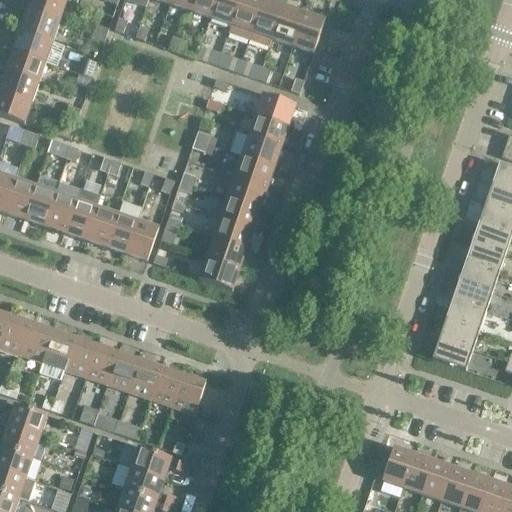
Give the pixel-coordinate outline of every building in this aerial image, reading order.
[(66,3),(56,0),(30,0),(26,12),(59,24),(66,3)] [(194,0),(171,0),(169,6),(190,13),(194,0)] [(216,0),(194,0),(190,13),(210,20),(216,0)] [(239,0),(216,0),(210,20),(230,27),(239,0)] [(262,1),(258,0),(239,0),(230,27),(228,35),(248,42),(262,1)] [(282,8),(262,1),(248,42),(269,49),(271,41),(282,8)] [(303,15),(282,8),(271,41),(292,48),(303,15)] [(59,24),(26,12),(19,33),(52,44),(59,24)] [(324,23),(303,15),(292,48),(313,56),(324,23)] [(118,21),(114,33),(122,36),(127,24),(118,21)] [(96,27),(93,35),(105,39),(108,31),(96,27)] [(139,28),(135,40),(143,43),(148,31),(139,28)] [(52,44),(19,33),(12,53),(45,64),(52,44)] [(105,39),(93,35),(90,43),(102,48),(105,39)] [(172,39),(167,51),(176,54),(180,42),(172,39)] [(188,45),(180,42),(176,54),(184,57),(188,45)] [(45,64),(12,53),(5,74),(38,85),(45,64)] [(212,53),(208,65),(216,68),(221,56),(212,53)] [(229,59),(221,56),(216,68),(225,71),(229,59)] [(253,67),(249,79),(257,82),(261,70),(253,67)] [(82,68),(79,76),(91,80),(94,72),(82,68)] [(270,73),(261,70),(257,82),(266,85),(270,73)] [(38,85),(5,74),(0,88),(0,94),(31,105),(38,85)] [(91,80),(79,76),(76,84),(88,89),(91,80)] [(228,85),(216,81),(213,89),(225,93),(228,85)] [(294,81),(290,94),(299,97),(303,84),(294,81)] [(31,105),(0,94),(0,118),(24,126),(31,105)] [(262,97),(254,118),(288,129),(295,108),(262,97)] [(221,106),(208,102),(205,110),(218,114),(221,106)] [(65,117),(77,121),(80,113),(68,108),(65,117)] [(288,129),(254,118),(247,138),(281,149),(288,129)] [(61,129),(58,138),(70,142),(73,134),(61,129)] [(30,135),(22,132),(18,144),(26,147),(30,135)] [(210,138),(197,134),(194,143),(207,147),(210,138)] [(38,138),(30,135),(26,147),(34,150),(38,138)] [(511,137),(509,136),(501,160),(511,164),(511,137)] [(281,149),(247,138),(241,158),(274,170),(281,149)] [(207,147),(194,143),(192,151),(204,155),(207,147)] [(71,149),(63,146),(58,158),(67,161),(71,149)] [(79,152),(71,149),(67,161),(75,164),(79,152)] [(274,170),(241,158),(234,179),(267,190),(274,170)] [(112,163),(104,160),(99,172),(108,175),(112,163)] [(120,166),(112,163),(108,175),(116,178),(120,166)] [(511,170),(498,166),(491,186),(511,193),(511,170)] [(153,177),(144,174),(140,186),(149,189),(153,177)] [(196,179),(183,175),(181,184),(193,188),(196,179)] [(14,182),(0,176),(0,213),(3,215),(14,182)] [(267,190),(234,179),(227,199),(260,211),(267,190)] [(174,184),(165,181),(161,193),(170,196),(174,184)] [(35,189),(14,182),(3,215),(23,222),(35,189)] [(193,188),(181,184),(178,192),(190,196),(193,188)] [(511,193),(491,186),(485,205),(511,214),(511,193)] [(55,196),(35,189),(23,222),(44,229),(55,196)] [(79,191),(75,203),(64,236),(85,243),(96,210),(100,198),(79,191)] [(75,203),(55,196),(44,229),(64,236),(75,203)] [(260,211),(227,199),(220,220),(253,231),(260,211)] [(173,204),(171,211),(181,215),(184,208),(173,204)] [(511,235),(511,214),(485,205),(478,225),(511,236),(511,235)] [(116,217),(96,210),(85,243),(105,250),(116,217)] [(182,220),(169,216),(167,224),(179,229),(182,220)] [(137,224),(116,217),(105,250),(126,257),(137,224)] [(253,231),(220,220),(213,240),(246,251),(253,231)] [(158,231),(137,224),(126,257),(147,264),(158,231)] [(179,229),(167,224),(164,233),(176,237),(179,229)] [(511,236),(478,225),(472,244),(505,256),(511,236)] [(246,251),(213,240),(206,260),(239,272),(246,251)] [(505,256),(472,244),(465,264),(498,275),(505,256)] [(167,261),(155,257),(153,266),(165,270),(167,261)] [(239,272),(206,260),(198,281),(232,293),(239,272)] [(498,275),(465,264),(458,283),(492,295),(498,275)] [(492,295),(458,283),(452,302),(485,314),(492,295)] [(485,314),(452,302),(445,322),(479,333),(485,314)] [(0,346),(9,319),(0,316),(0,346)] [(31,327),(9,319),(0,346),(0,351),(20,358),(31,327)] [(479,333),(445,322),(438,341),(472,352),(479,333)] [(53,334),(31,327),(20,358),(42,366),(53,334)] [(75,341),(53,334),(42,366),(39,373),(61,381),(64,373),(75,341)] [(96,349),(75,341),(64,373),(85,380),(96,349)] [(472,352),(438,341),(431,361),(465,373),(472,352)] [(118,356),(96,349),(85,380),(107,388),(118,356)] [(139,363),(118,356),(107,388),(128,395),(139,363)] [(161,370),(139,363),(128,395),(150,403),(161,370)] [(183,378),(161,370),(150,403),(171,410),(183,378)] [(205,385),(183,378),(171,410),(194,418),(205,385)] [(0,388),(0,396),(6,398),(10,387),(2,384),(0,388)] [(19,390),(10,387),(6,398),(15,401),(19,390)] [(41,410),(50,413),(54,402),(45,399),(41,410)] [(63,405),(54,402),(50,413),(59,416),(63,405)] [(14,407),(6,428),(40,439),(47,418),(14,407)] [(85,425),(93,428),(97,416),(89,414),(85,425)] [(118,424),(97,416),(93,428),(114,435),(118,424)] [(140,431),(118,424),(114,435),(136,443),(140,431)] [(40,439),(6,428),(0,446),(0,448),(33,460),(40,439)] [(149,434),(140,431),(136,443),(145,446),(149,434)] [(172,455),(180,458),(184,446),(176,443),(172,455)] [(33,460),(0,448),(0,471),(26,480),(33,460)] [(94,449),(91,456),(102,460),(105,452),(94,449)] [(138,449),(130,470),(163,482),(171,461),(138,449)] [(382,483),(402,490),(414,457),(393,450),(382,483)] [(433,463),(414,457),(402,490),(422,497),(433,463)] [(190,467),(178,463),(175,472),(187,477),(190,467)] [(452,470),(433,463),(422,497),(441,503),(452,470)] [(163,482),(130,470),(123,491),(156,502),(163,482)] [(472,476),(452,470),(441,503),(460,510),(472,476)] [(35,484),(26,480),(0,471),(0,494),(19,501),(28,504),(35,484)] [(481,511),(491,483),(472,476),(460,510),(466,511),(481,511)] [(63,477),(59,488),(71,492),(75,481),(63,477)] [(502,511),(510,490),(491,483),(481,511),(502,511)] [(80,488),(77,497),(88,501),(90,495),(88,490),(80,488)] [(511,511),(511,490),(510,490),(502,511),(511,511)] [(153,511),(156,502),(123,491),(116,511),(118,511),(153,511)] [(14,511),(19,501),(0,494),(0,511),(14,511)] [(167,496),(164,505),(176,509),(179,500),(167,496)] [(77,498),(71,511),(90,511),(94,504),(77,498)] [(55,505),(53,511),(54,511),(65,511),(68,504),(61,502),(55,505)]
